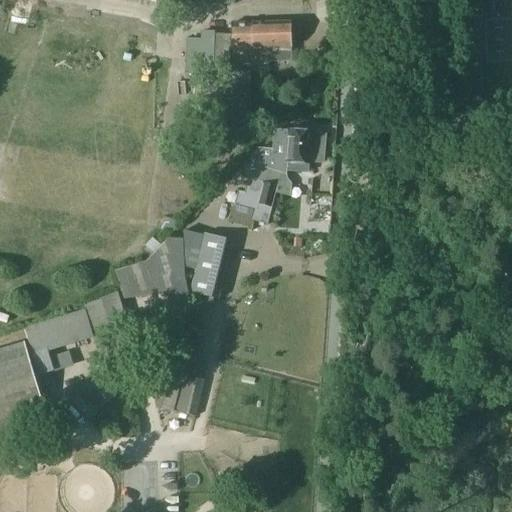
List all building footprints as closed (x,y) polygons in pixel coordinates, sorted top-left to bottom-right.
[(291,62),(291,22),(233,22),(233,50),(272,50),(272,62),(291,62)] [(188,39),(187,75),(215,76),(216,32),(202,31),(201,39),(188,39)] [(233,72),(233,98),(200,99),(200,115),(203,115),(203,116),(210,116),(210,122),(252,121),(252,98),(251,98),(251,71),(233,72)] [(240,192),(236,205),(255,210),(256,211),(253,220),(268,225),(276,198),(277,193),(291,196),(291,185),(291,183),(288,179),(281,177),(282,173),(288,174),(288,171),(302,172),(309,173),(309,164),(312,165),(312,162),(313,162),(325,163),(328,135),(314,134),(314,133),(302,132),(303,130),(294,129),(294,131),(290,131),(287,131),(275,130),(274,151),(260,150),(253,157),(253,163),(252,165),(247,164),(243,177),(250,179),(246,194),(240,192)] [(205,236),(184,231),(186,268),(197,270),(191,292),(218,300),(233,241),(206,234),(205,236)] [(148,263),(117,273),(125,299),(173,293),(166,354),(175,355),(182,356),(189,295),(185,272),(185,270),(183,241),(170,240),(148,263)] [(86,310),(25,328),(39,377),(55,372),(74,366),(69,352),(68,346),(95,338),(103,365),(120,360),(123,371),(139,366),(118,295),(85,305),(86,310)] [(187,357),(175,412),(196,417),(204,381),(200,380),(205,359),(200,358),(214,300),(197,295),(183,356),(187,357)] [(50,423),(25,342),(0,349),(0,430),(9,428),(11,434),(50,423)] [(165,396),(156,397),(158,407),(164,407),(173,412),(173,411),(184,363),(173,361),(165,396)] [(109,371),(99,381),(91,374),(68,396),(75,404),(90,419),(124,387),(109,371)] [(231,473),(220,474),(220,490),(232,489),(231,473)]
